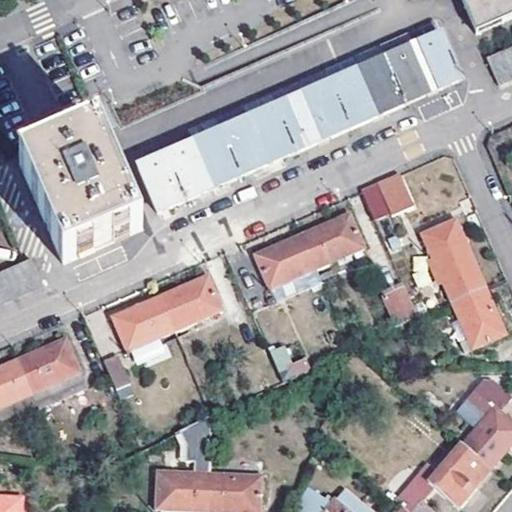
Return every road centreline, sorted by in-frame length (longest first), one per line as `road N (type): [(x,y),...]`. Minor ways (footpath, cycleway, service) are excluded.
road 1 (residential): [(0,330),(454,122)]
road 2 (residential): [(511,256),(454,122)]
